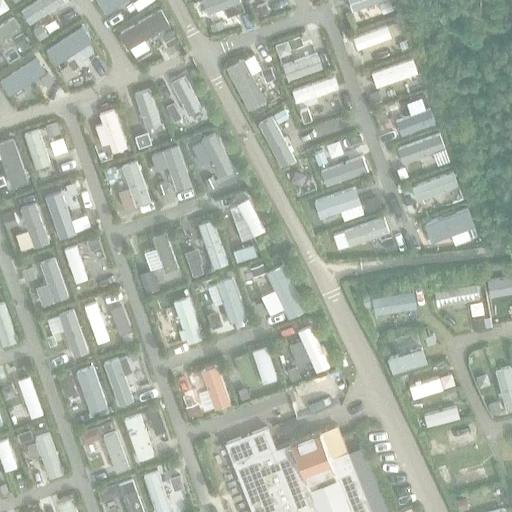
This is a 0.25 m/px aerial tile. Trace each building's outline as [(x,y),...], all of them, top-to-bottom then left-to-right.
[(460,285),(449,287),(453,315),(465,313),(462,296),(467,295),(466,290),(461,291),(460,285)] [(374,307),(403,302),(401,292),(372,297),(374,307)] [(511,368),(505,341),(493,344),(497,357),(492,358),(495,371),(500,370),(500,371),(511,368)] [(397,370),(428,360),(424,348),(407,354),(405,349),(397,351),(399,356),(393,358),(397,370)] [(413,397),(442,387),(438,375),(420,381),(419,378),(414,380),(415,383),(409,385),(413,397)] [(504,411),(491,382),(480,386),(492,415),(504,411)] [(426,425),(459,416),(456,405),(423,414),(426,425)] [(248,433),(225,442),(241,481),(252,511),(370,511),(359,481),(336,424),(275,448),(266,426),(248,433)] [(442,454),(472,445),(468,431),(438,441),(442,454)] [(456,487),(488,479),(485,467),(453,476),(456,487)]
